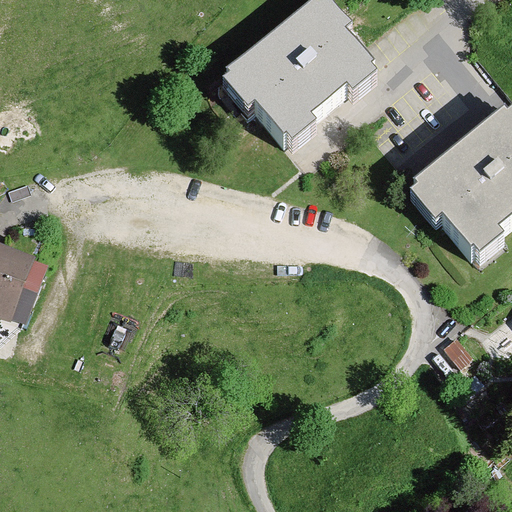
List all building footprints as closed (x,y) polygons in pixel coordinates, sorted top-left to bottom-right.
[(511,6),(478,33),(476,62),(511,105),(511,117),(509,120),(511,123),(511,6)] [(382,84),(319,7),(226,83),(290,162),(320,137),(313,129),(347,102),(352,109),(382,84)] [(511,123),(509,120),(415,195),(479,275),(509,250),(503,242),(511,234),(511,123)] [(46,266),(0,248),(0,316),(10,321),(23,287),(36,292),(46,266)] [(474,364),(457,343),(444,353),(461,374),(474,364)]
